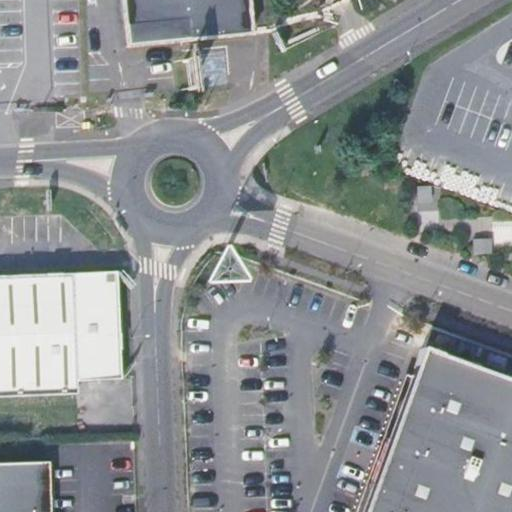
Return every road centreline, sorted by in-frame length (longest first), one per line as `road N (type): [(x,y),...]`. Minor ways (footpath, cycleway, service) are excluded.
road 1 (unclassified): [(163,511),(155,270),(165,217)]
road 2 (unclassified): [(245,213),(511,311)]
road 3 (unclassified): [(464,0),(251,123)]
road 4 (unclassified): [(20,161),(140,195)]
